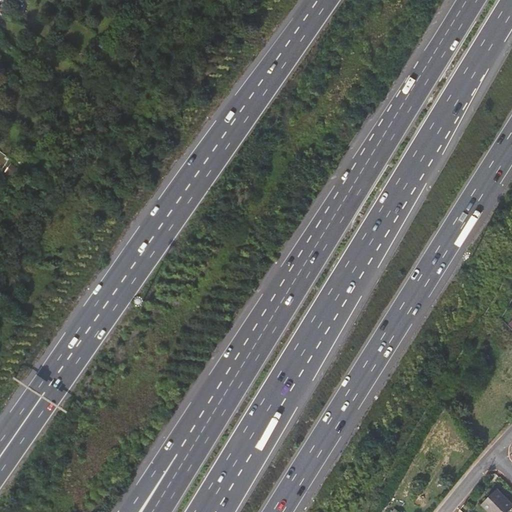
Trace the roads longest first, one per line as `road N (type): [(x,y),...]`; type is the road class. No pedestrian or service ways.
road 1 (motorway): [(206,511),(511,5)]
road 2 (motorway): [(470,0),(180,455)]
road 3 (motorway): [(323,0),(43,394)]
road 4 (motorway): [(278,511),(511,141)]
